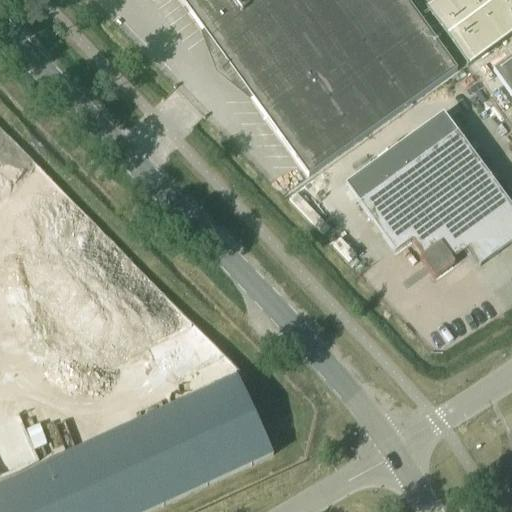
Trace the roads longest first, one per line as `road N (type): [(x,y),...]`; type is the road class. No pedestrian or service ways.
road 1 (tertiary): [(401,441),(0,22)]
road 2 (unclassified): [(285,511),(401,441)]
road 3 (unclassified): [(511,372),(401,441)]
